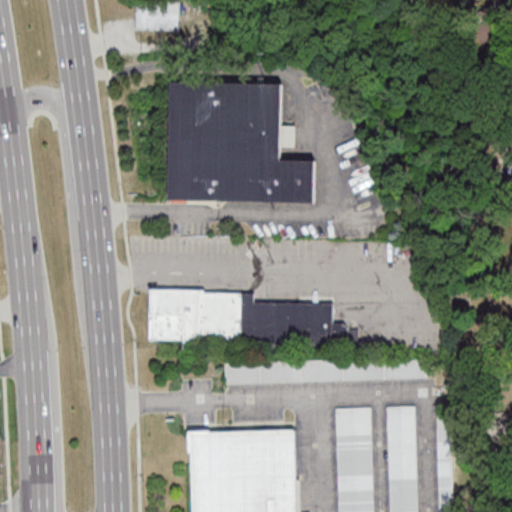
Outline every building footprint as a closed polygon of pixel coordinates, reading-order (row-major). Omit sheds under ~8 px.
[(182,30),(182,2),(136,2),(136,30),(182,30)] [(172,79),(282,81),(281,158),(316,158),(316,202),(170,200),(172,79)] [(359,345),(359,325),(335,324),(335,302),(256,301),(256,291),(151,290),(150,342),(359,345)] [(269,361),(269,381),(428,379),(427,358),(269,361)] [(389,406),(389,511),(418,511),(417,405),(389,406)] [(374,511),(372,406),(337,407),(339,511),(374,511)] [(438,420),(439,511),(453,511),(452,420),(438,420)] [(193,511),(191,431),(295,429),(297,511),(193,511)]
